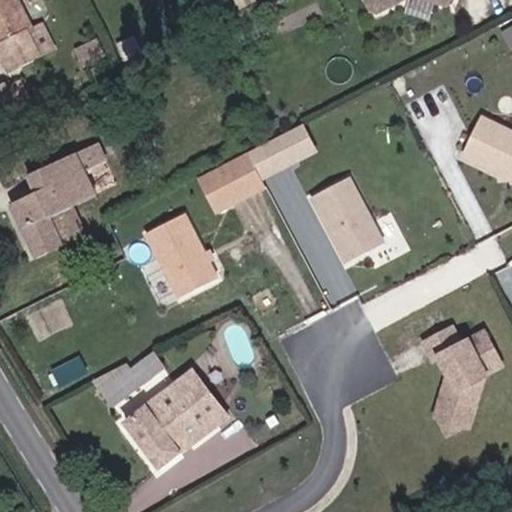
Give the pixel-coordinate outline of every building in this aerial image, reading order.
[(32,29),(17,0),(0,0),(0,55),(4,62),(10,74),(46,56),(32,29)] [(233,0),(239,10),(256,1),(255,0),(233,0)] [(452,3),(453,0),(363,0),(370,11),(377,13),(402,0),(426,0),(446,6),(452,3)] [(55,51),(42,24),(32,29),(46,56),(55,51)] [(105,57),(96,40),(76,51),(84,67),(105,57)] [(139,61),(130,40),(117,46),(127,66),(139,61)] [(0,117),(31,102),(20,80),(0,90),(0,117)] [(501,167),(501,178),(511,178),(511,123),(472,121),(470,165),(501,167)] [(265,176),(321,152),(309,124),(199,171),(216,212),(270,189),(265,176)] [(85,235),(71,206),(95,195),(85,173),(106,163),(99,146),(30,178),(38,195),(12,207),(37,258),(85,235)] [(311,193),(345,262),(389,240),(355,171),(311,193)] [(165,272),(150,278),(162,304),(223,278),(193,208),(146,229),(165,272)] [(502,337),(458,327),(456,333),(450,332),(429,422),(474,433),(489,368),(494,369),(502,337)] [(114,408),(160,373),(164,369),(153,354),(102,393),(114,408)] [(161,470),(229,417),(193,371),(172,387),(125,423),(161,470)]
